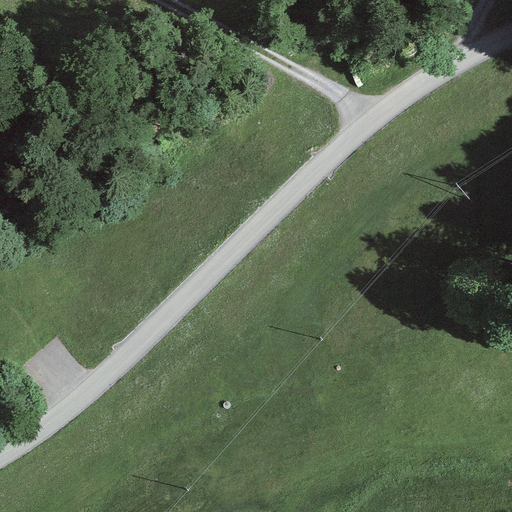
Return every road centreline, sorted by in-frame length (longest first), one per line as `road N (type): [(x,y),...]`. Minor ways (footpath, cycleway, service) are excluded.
road 1 (unclassified): [(0,458),(108,375),(367,122),(511,41)]
road 2 (track): [(165,0),(338,95),(349,118),(342,146)]
